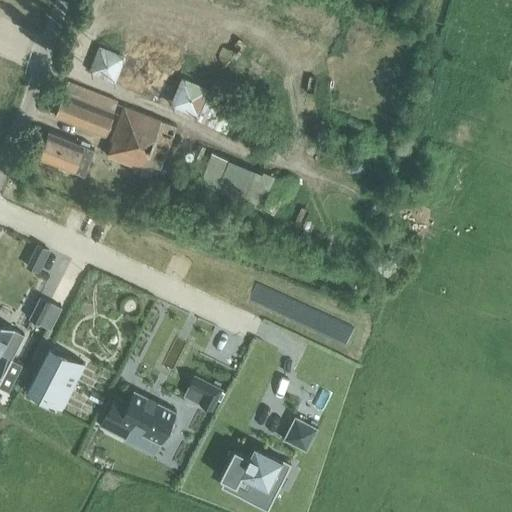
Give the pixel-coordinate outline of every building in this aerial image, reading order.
[(98,44),(87,71),(113,82),(124,54),(98,44)] [(180,75),(169,104),(196,114),(207,85),(180,75)] [(118,100),(69,81),(54,116),(104,135),(114,111),(113,111),(118,100)] [(157,175),(175,125),(161,120),(161,119),(123,104),(109,139),(112,141),(107,156),(141,169),(141,168),(157,175)] [(48,128),(36,156),(72,171),(84,175),(95,148),(90,146),(91,143),(81,138),(80,141),(48,128)] [(272,176),(228,159),(212,153),(200,182),(260,206),(272,176)] [(40,246),(30,268),(39,272),(49,250),(40,246)] [(39,295),(27,317),(39,323),(51,301),(39,295)] [(62,307),(51,301),(40,323),(51,329),(62,307)] [(0,353),(11,359),(12,358),(1,353),(13,328),(0,321),(0,353)] [(48,344),(25,390),(27,391),(30,385),(44,392),(44,394),(45,394),(46,393),(62,401),(59,407),(61,408),(84,363),(82,362),(81,365),(75,362),(76,360),(49,346),(50,345),(48,344)] [(0,387),(8,391),(21,364),(11,359),(0,353),(0,387)] [(194,372),(188,385),(203,392),(198,402),(211,409),(222,387),(194,372)] [(160,443),(176,411),(133,389),(128,401),(115,394),(99,426),(118,435),(124,425),(160,443)] [(295,412),(284,435),(307,446),(319,423),(295,412)] [(248,455),(233,448),(219,477),(248,491),(253,480),(277,492),(291,463),(253,444),(248,455)]
